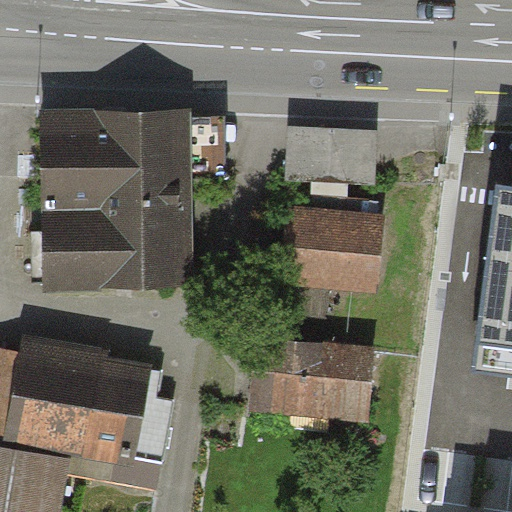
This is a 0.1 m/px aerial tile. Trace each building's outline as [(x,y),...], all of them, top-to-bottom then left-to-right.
[(198,124),(41,123),(40,280),(198,280),(198,124)] [(383,135),(301,130),(298,180),(380,185),(383,135)] [(511,176),(498,174),(473,366),(511,370),(511,176)] [(391,225),(309,220),(306,278),(387,283),(391,225)] [(34,354),(0,346),(0,424),(143,455),(161,368),(37,341),(34,354)] [(382,354),(291,346),(286,405),(377,413),(382,354)] [(64,511),(73,454),(0,442),(0,511),(64,511)]
